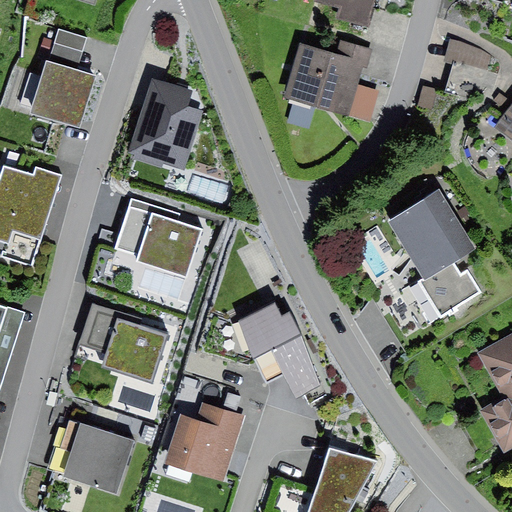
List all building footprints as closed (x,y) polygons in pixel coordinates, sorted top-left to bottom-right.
[(378,0),(325,0),(375,13),(378,0)] [(49,59),(78,67),(88,37),(59,28),(49,59)] [(452,82),(487,92),(500,47),(456,34),(450,54),(460,57),(452,82)] [(339,53),(304,43),(289,93),(353,113),(372,49),(343,40),(339,53)] [(49,59),(47,58),(30,109),(79,124),(95,73),(78,67),(49,59)] [(193,88),(153,76),(131,150),(136,152),(134,158),(163,167),(165,162),(185,168),(202,110),(188,106),(193,88)] [(511,102),(498,118),(511,129),(511,102)] [(33,173),(3,164),(0,174),(0,239),(6,241),(1,255),(33,265),(62,174),(36,166),(33,173)] [(444,189),(392,217),(424,276),(456,259),(475,249),(444,189)] [(180,212),(132,197),(115,247),(138,254),(136,258),(187,274),(202,227),(178,219),(180,212)] [(456,259),(424,276),(445,317),(480,294),(468,272),(460,276),(456,259)] [(276,296),(240,314),(270,375),(289,365),(303,392),(335,376),(291,304),(284,308),(276,296)] [(142,317),(92,301),(79,344),(105,352),(102,364),(153,380),(168,332),(140,323),(142,317)] [(0,379),(24,313),(0,304),(0,379)] [(504,395),(486,405),(508,446),(511,444),(511,336),(481,353),(504,395)] [(200,419),(177,412),(162,460),(228,479),(246,415),(205,403),(200,419)] [(135,439),(81,422),(80,423),(60,417),(56,430),(58,431),(45,470),(118,493),(135,439)] [(347,511),(377,460),(329,444),(308,511),(347,511)]
